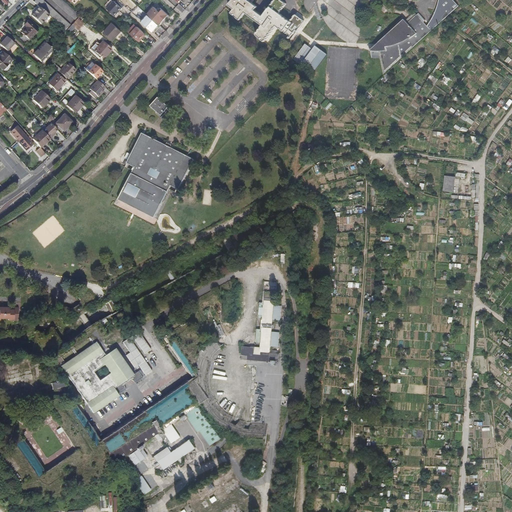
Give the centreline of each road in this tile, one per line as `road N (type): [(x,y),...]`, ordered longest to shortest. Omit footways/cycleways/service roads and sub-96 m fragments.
road 1 (track): [(461,511),(485,153),(511,110)]
road 2 (secondary): [(37,190),(214,0)]
road 3 (secondary): [(203,0),(30,182)]
